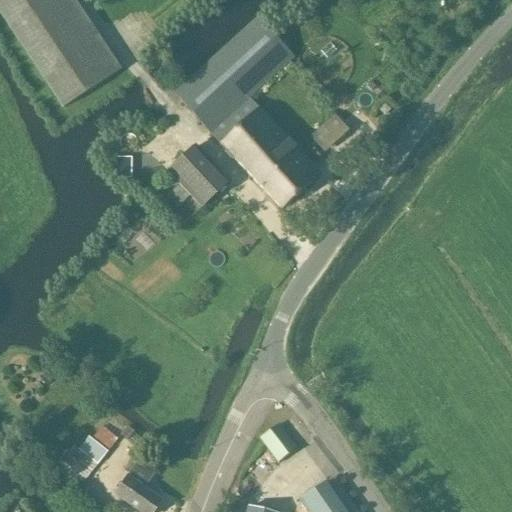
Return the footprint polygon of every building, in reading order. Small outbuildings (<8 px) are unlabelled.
[(257,19),(174,94),(209,133),(248,99),(293,59),(257,19)] [(209,133),(257,186),(295,151),(248,99),(209,133)] [(383,105),(379,112),(385,116),(390,109),(383,105)] [(334,116),(316,132),(331,148),(348,132),(334,116)] [(195,147),(168,173),(179,185),(170,193),(181,205),(190,196),(201,209),(229,183),(195,147)] [(295,151),(257,186),(280,211),(319,176),(295,151)] [(277,464),(297,450),(279,425),(260,439),(277,464)] [(117,441),(101,427),(91,440),(88,437),(77,450),(73,446),(67,453),(69,454),(61,462),(72,471),(70,474),(82,485),(117,441)] [(138,511),(153,511),(162,500),(144,488),(153,475),(130,459),(118,477),(124,481),(114,495),(138,511)] [(307,511),(346,511),(328,483),(300,500),(307,511)]
